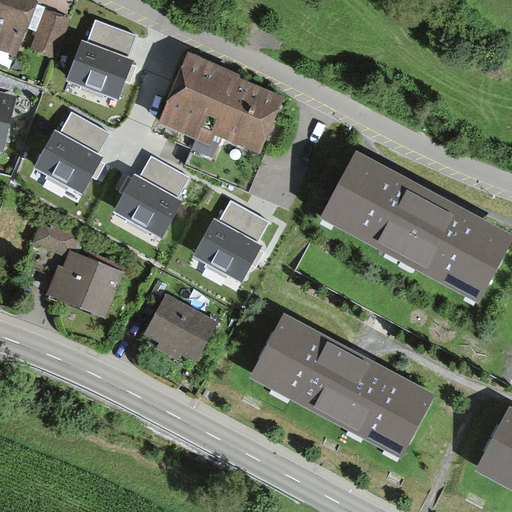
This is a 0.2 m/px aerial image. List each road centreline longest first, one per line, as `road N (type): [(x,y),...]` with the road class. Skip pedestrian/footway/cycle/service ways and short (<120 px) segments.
road 1 (residential): [(122,0),(511,188)]
road 2 (tertiary): [(0,336),(95,374),(353,511)]
